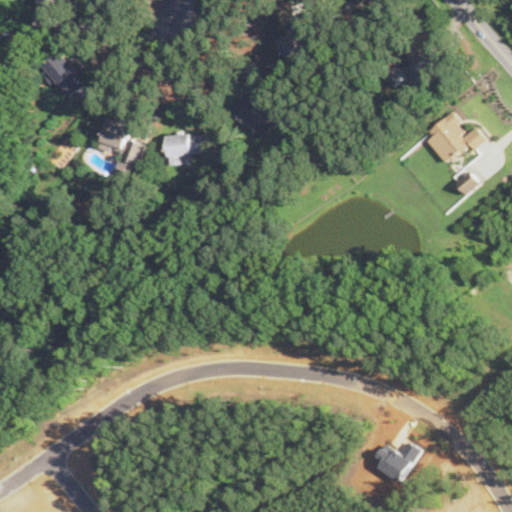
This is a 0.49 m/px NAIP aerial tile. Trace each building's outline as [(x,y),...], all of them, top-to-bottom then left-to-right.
[(60,0),(40,0),(36,22),(55,26),(60,0)] [(356,0),(360,8),(378,0),(356,0)] [(280,40),(292,57),(314,42),(302,24),(280,40)] [(73,95),(91,79),(64,49),(47,65),(73,95)] [(441,72),(425,56),(402,79),(418,95),(441,72)] [(253,92),(236,106),(259,137),(288,115),(270,91),(258,99),(253,92)] [(490,138),(478,123),(470,129),(456,110),(427,132),(448,160),(470,144),(475,150),(490,138)] [(137,175),(148,141),(130,135),(134,124),(109,115),(99,144),(123,153),(118,168),(137,175)] [(170,133),(172,163),(183,162),(183,152),(211,150),(209,130),(170,133)] [(483,181),(472,168),(459,180),(470,192),(483,181)]
